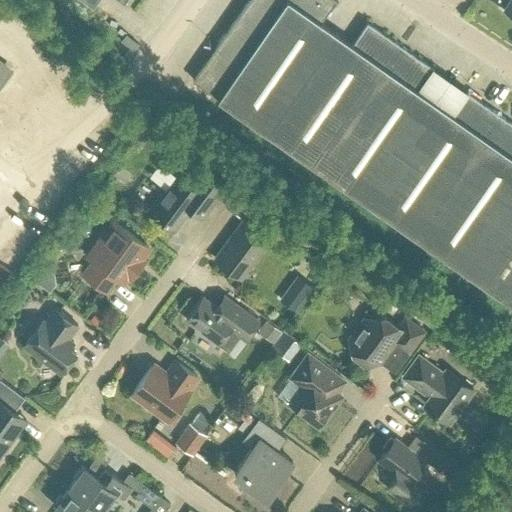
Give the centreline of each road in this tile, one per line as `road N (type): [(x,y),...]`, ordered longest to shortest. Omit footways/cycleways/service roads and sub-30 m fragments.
road 1 (residential): [(75,407),(183,256)]
road 2 (residential): [(217,511),(75,407)]
road 3 (residential): [(299,511),(381,400)]
road 4 (residential): [(0,511),(75,407)]
